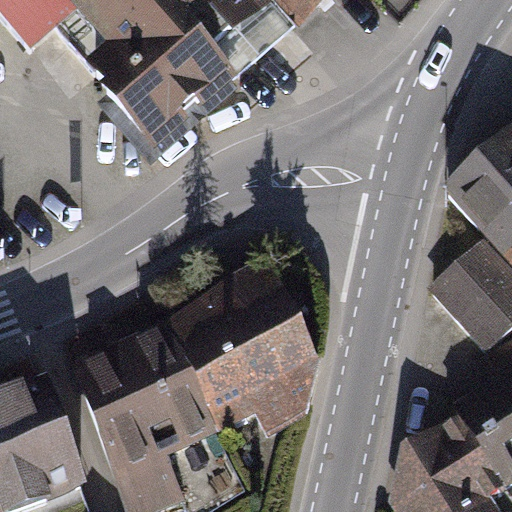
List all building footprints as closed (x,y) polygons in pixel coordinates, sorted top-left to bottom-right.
[(88,0),(0,0),(0,21),(27,53),(65,20),(88,0)] [(262,0),(88,0),(65,20),(98,60),(78,78),(150,161),(234,89),(210,60),(270,9),(262,0)] [(331,0),(277,0),(302,27),(331,0)] [(475,248),(511,277),(511,138),(510,136),(435,203),(475,248)] [(511,337),(511,277),(475,248),(424,293),(486,361),(511,337)] [(308,372),(249,277),(152,337),(156,344),(214,441),(251,429),(266,451),(303,424),(308,372)] [(214,441),(156,344),(70,377),(126,511),(183,511),(186,511),(169,469),(214,441)] [(511,482),(511,382),(448,420),(491,494),(511,482)] [(0,511),(46,511),(78,500),(36,386),(0,399),(0,511)] [(501,511),(491,494),(448,420),(396,450),(387,502),(392,511),(501,511)]
